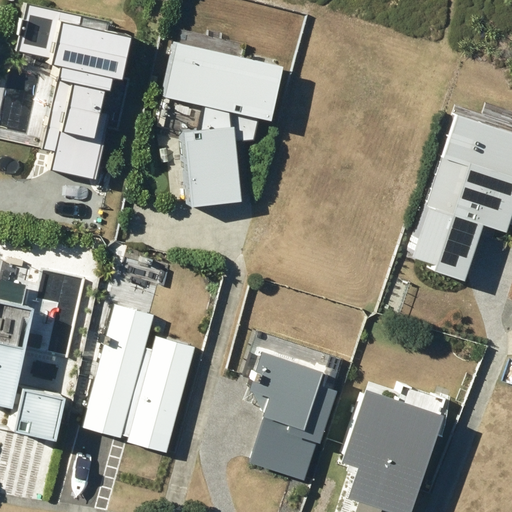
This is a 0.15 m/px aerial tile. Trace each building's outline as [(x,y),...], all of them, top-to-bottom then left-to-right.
[(263,58),(159,35),(148,91),(188,100),(181,123),(163,125),(168,201),(224,194),(220,138),(216,106),(245,112),(251,114),(263,58)] [(54,128),(48,162),(92,170),(99,126),(90,125),(97,84),(80,81),(83,63),(55,58),(43,126),(54,128)] [(425,200),(430,201),(413,251),(465,269),(482,222),(505,230),(507,222),(511,223),(511,130),(480,119),(466,159),(442,151),(425,200)] [(135,298),(96,288),(65,411),(152,433),(177,331),(130,320),(135,298)] [(0,289),(0,414),(34,423),(43,382),(0,371),(0,345),(12,292),(0,289)] [(323,366),(262,346),(253,374),(258,375),(255,386),(272,392),(250,458),(306,477),(336,386),(318,380),(323,366)] [(408,471),(423,427),(391,416),(395,403),(359,391),(338,452),(366,461),(357,487),(398,500),(403,487),(406,488),(412,473),(408,471)]
